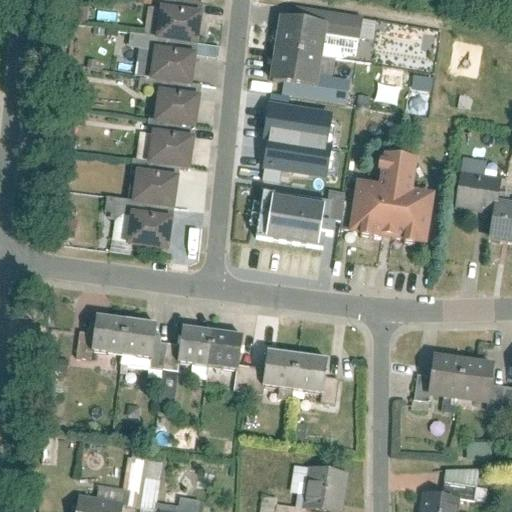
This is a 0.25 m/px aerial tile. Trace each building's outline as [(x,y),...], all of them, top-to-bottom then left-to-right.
[(160,4),(153,39),(197,47),(203,11),(160,4)] [(327,24),(279,16),(274,47),(322,55),(327,24)] [(197,54),(153,46),(148,80),(191,87),(197,54)] [(322,55),(274,47),(269,80),(317,88),(322,55)] [(199,96),(157,89),(152,123),(194,130),(199,96)] [(331,116),(269,106),(263,142),(268,143),(263,171),(317,180),(322,150),(325,150),(331,116)] [(195,136),(151,130),(146,164),(190,171),(195,136)] [(375,185),(354,182),(347,233),(425,244),(432,194),(411,191),(416,158),(380,153),(375,185)] [(466,161),(466,173),(489,173),(489,161),(466,161)] [(178,175),(135,169),(131,204),(173,210),(178,175)] [(453,209),(491,215),(493,203),(496,203),(500,180),(459,173),(453,209)] [(252,239),(323,251),(331,202),(260,190),(252,239)] [(107,214),(124,220),(129,203),(113,198),(107,214)] [(487,240),(511,243),(511,205),(496,203),(493,203),(491,215),(487,240)] [(129,210),(124,245),(167,251),(172,216),(129,210)] [(90,351),(120,355),(125,319),(95,315),(90,351)] [(125,319),(120,355),(151,359),(156,323),(125,319)] [(206,367),(211,331),(180,327),(175,363),(206,367)] [(211,331),(206,367),(237,371),(242,336),(211,331)] [(290,391),(296,354),(267,350),(261,386),(290,391)] [(296,354),(290,391),(321,395),(327,358),(296,354)] [(433,355),(427,397),(458,402),(464,360),(433,355)] [(464,360),(458,402),(486,406),(493,364),(464,360)] [(308,469),(301,510),(314,511),(342,511),(349,475),(308,469)] [(421,493),(417,511),(457,511),(460,500),(421,493)] [(78,497),(75,511),(121,511),(123,504),(78,497)] [(264,497),(263,511),(278,511),(279,498),(264,497)]
